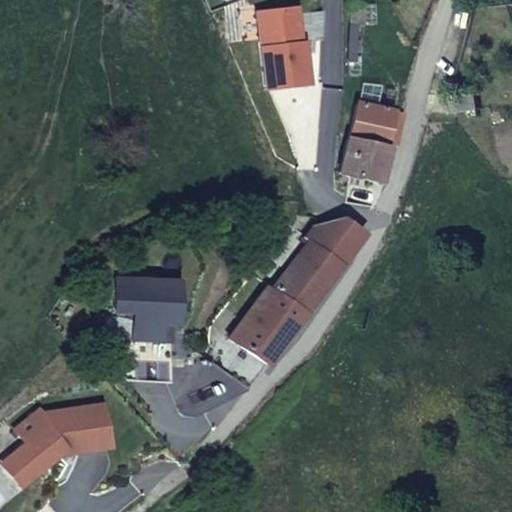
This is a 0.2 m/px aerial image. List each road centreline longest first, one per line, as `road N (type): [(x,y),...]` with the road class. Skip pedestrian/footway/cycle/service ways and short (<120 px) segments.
road 1 (unclassified): [(449,0),(425,46),(405,153),(379,228),(221,444)]
road 2 (track): [(71,0),(33,148),(0,190)]
